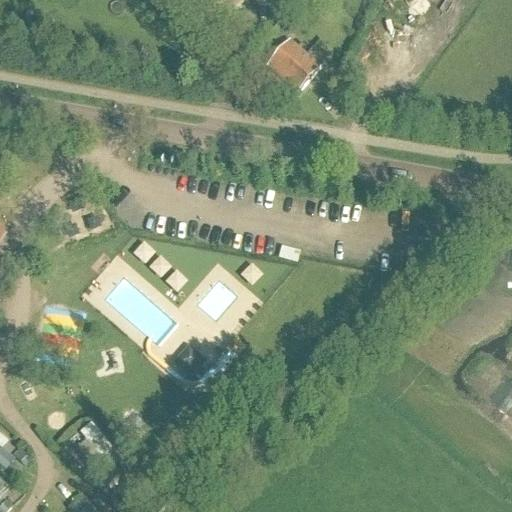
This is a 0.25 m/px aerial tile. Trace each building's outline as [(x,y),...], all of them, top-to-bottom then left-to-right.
[(190,0),(224,29),(249,0),(190,0)] [(298,95),(318,73),(289,47),(269,70),(298,95)] [(0,277),(11,263),(0,254),(0,247),(6,239),(5,239),(0,234),(0,277)] [(188,350),(182,357),(191,364),(182,375),(190,383),(206,365),(188,350)] [(73,437),(88,451),(97,440),(83,427),(73,437)] [(0,471),(11,459),(0,448),(0,471)]
